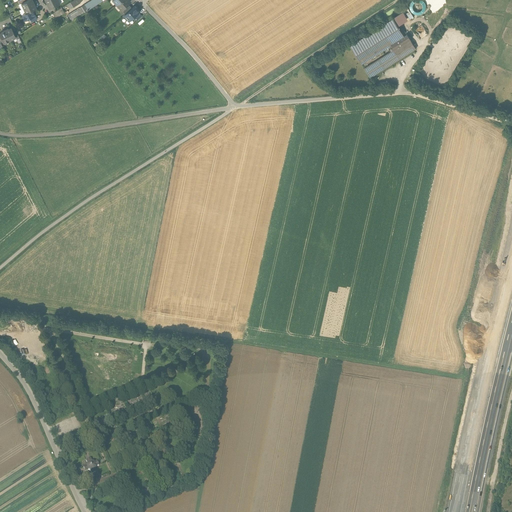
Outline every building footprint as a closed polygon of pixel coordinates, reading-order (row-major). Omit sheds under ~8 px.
[(21,3),(23,8),(34,3),(32,0),(28,0),(27,0),(21,3)] [(60,3),(58,0),(54,0),(47,4),(49,8),(60,3)] [(72,0),(66,4),(69,9),(80,2),(82,0),(72,0)] [(90,0),(67,15),(71,21),(103,0),(90,0)] [(130,1),(129,0),(122,0),(117,5),(121,9),(126,5),(127,4),(128,4),(130,1)] [(36,8),(34,3),(23,8),(25,13),(33,10),(36,8)] [(123,12),(125,14),(132,8),(130,6),(123,12)] [(139,11),(134,6),(132,8),(125,14),(124,15),(125,17),(128,20),(132,17),(134,16),(138,12),(139,11)] [(33,10),(25,13),(22,15),(24,20),(29,17),(35,15),(33,10)] [(393,19),(350,46),(361,64),(392,45),(405,37),(404,36),(393,19)] [(5,30),(9,40),(15,37),(14,34),(11,28),(8,29),(5,30)] [(9,40),(5,30),(2,32),(0,33),(0,35),(3,40),(4,43),(9,40)] [(395,49),(410,40),(407,35),(404,36),(405,37),(392,45),(395,49)] [(416,49),(410,40),(395,49),(364,68),(370,78),(416,49)] [(92,462),(90,458),(86,460),(87,464),(87,465),(83,467),(85,471),(88,470),(90,471),(92,474),(96,472),(95,469),(95,467),(99,465),(97,461),(93,462),(92,462)]
